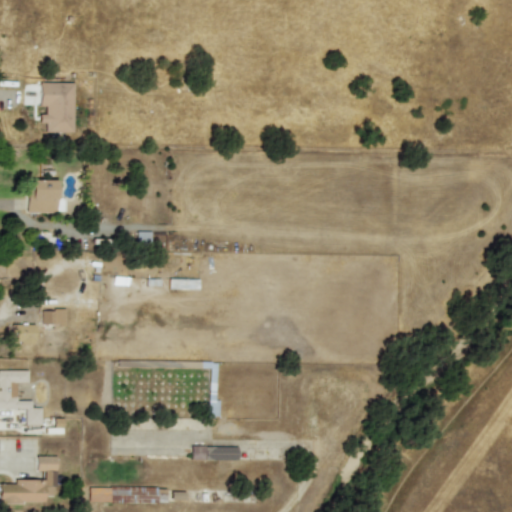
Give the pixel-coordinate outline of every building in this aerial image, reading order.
[(70,132),(71,82),(37,82),(37,105),(43,105),(43,113),(37,113),(36,122),(43,122),(42,131),(70,132)] [(24,212),(54,212),(54,179),(25,179),(24,212)] [(62,309),(39,309),(39,323),(62,324),(62,309)] [(32,343),(31,323),(10,324),(11,343),(32,343)] [(24,370),(0,370),(0,408),(22,408),(22,424),(38,424),(38,407),(28,407),(28,400),(13,400),(13,381),(24,382),(24,370)] [(235,446),(188,445),(188,459),(234,459),(235,446)] [(52,455),(33,455),(33,470),(41,470),(42,479),(11,479),(11,483),(0,483),(0,502),(42,502),(42,494),(53,494),(52,455)] [(86,502),(128,501),(128,486),(86,486),(86,502)]
